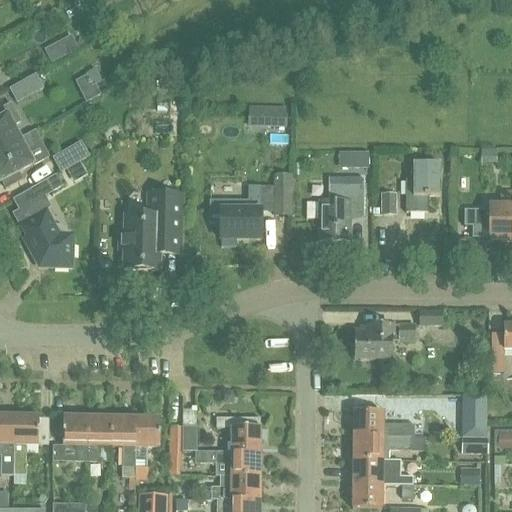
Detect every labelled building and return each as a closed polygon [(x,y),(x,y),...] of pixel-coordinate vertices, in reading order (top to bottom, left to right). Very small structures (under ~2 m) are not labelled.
[(71,37),(58,45),(66,58),(79,50),(71,37)] [(35,77),(9,91),(16,104),(42,90),(35,77)] [(87,77),(75,83),(86,104),(100,97),(95,86),(92,88),(87,77)] [(140,91),(144,95),(149,95),(153,92),(154,86),(150,82),(145,82),(141,86),(140,91)] [(0,152),(20,141),(13,127),(20,123),(11,105),(0,110),(0,152)] [(286,107),(272,107),(271,128),(285,128),(286,107)] [(31,135),(20,141),(0,152),(0,183),(5,180),(9,188),(22,181),(18,174),(44,160),(31,135)] [(80,145),(52,160),(60,173),(87,158),(80,145)] [(481,166),(496,166),(496,152),(481,152),(481,166)] [(359,168),(371,168),(370,155),(358,155),(359,168)] [(406,182),(406,214),(428,214),(428,198),(440,198),(439,164),(411,165),(411,182),(406,182)] [(273,215),(273,218),(292,219),(292,177),(273,177),(273,190),(273,215)] [(319,242),(350,242),(350,218),(363,219),(364,180),(329,180),(329,188),(329,202),(318,202),(318,205),(306,205),(306,220),(319,220),(319,242)] [(45,199),(38,186),(11,201),(17,211),(13,214),(26,239),(23,240),(38,269),(72,270),(73,236),(69,236),(55,226),(41,201),(45,199)] [(209,203),(209,223),(220,223),(220,242),(221,242),(221,246),(224,249),(233,249),(237,246),(237,242),(261,242),(260,214),(260,190),(248,190),(248,203),(241,203),(209,203)] [(511,192),(499,192),(499,206),(488,206),(487,242),(511,242),(511,192)] [(123,271),(159,272),(159,256),(180,257),(182,197),(156,196),(156,217),(133,217),(133,236),(124,235),(123,271)] [(381,218),(397,218),(396,196),(380,196),(381,218)] [(419,314),(419,329),(442,329),(442,313),(419,314)] [(351,347),(352,363),(394,362),(393,345),(415,344),(414,328),(363,329),(363,334),(354,334),(354,347),(351,347)] [(492,336),(492,375),(504,375),(504,353),(511,352),(511,328),(503,329),(503,335),(492,336)] [(233,404),(233,394),(224,394),(224,404),(233,404)] [(463,398),(463,438),(485,438),(485,399),(463,398)] [(352,415),(351,399),(331,401),(332,416),(352,415)] [(354,439),(411,439),(414,439),(414,427),(384,426),(384,415),(355,414),(354,439)] [(0,457),(13,458),(13,417),(0,417),(0,457)] [(13,466),(13,479),(26,478),(27,447),(38,447),(39,418),(13,417),(13,458),(13,466)] [(88,464),(88,418),(63,418),(63,448),(51,448),(51,464),(76,464),(88,464)] [(99,448),(111,448),(112,419),(88,418),(88,464),(99,465),(99,448)] [(112,419),(111,448),(122,449),(122,481),(134,481),(134,469),(135,449),(135,419),(112,419)] [(135,419),(135,449),(159,449),(160,419),(135,419)] [(231,445),(231,452),(260,453),(260,429),(259,429),(259,419),(216,419),(216,428),(231,429),(231,445)] [(197,429),(182,428),(182,453),(195,454),(195,453),(196,453),(197,429)] [(511,435),(498,435),(497,451),(511,451),(511,435)] [(354,439),(354,463),(383,463),(388,463),(388,453),(400,454),(402,451),(402,450),(410,450),(411,439),(354,439)] [(416,439),(416,454),(428,454),(428,440),(416,439)] [(462,441),(461,456),(488,456),(488,441),(477,441),(462,441)] [(260,476),(260,453),(231,452),(231,453),(196,453),(195,453),(195,454),(195,466),(215,466),(215,478),(219,478),(219,476),(260,476)] [(383,463),(354,463),(354,487),(383,488),(401,488),(413,488),(413,487),(432,487),(432,474),(383,474),(383,463)] [(0,478),(13,479),(13,466),(0,466),(0,478)] [(134,469),(134,481),(146,481),(146,469),(134,469)] [(479,471),(461,471),(460,487),(478,487),(479,471)] [(260,500),(260,476),(219,476),(219,478),(219,489),(199,489),(199,503),(216,502),(216,500),(260,500)] [(354,511),(382,511),(383,488),(354,487),(354,511)] [(413,488),(401,488),(401,501),(413,501),(413,499),(424,500),(424,489),(413,489),(413,488)] [(139,498),(138,511),(168,511),(168,499),(139,498)] [(216,500),(216,502),(216,511),(260,511),(260,500),(216,500)]
